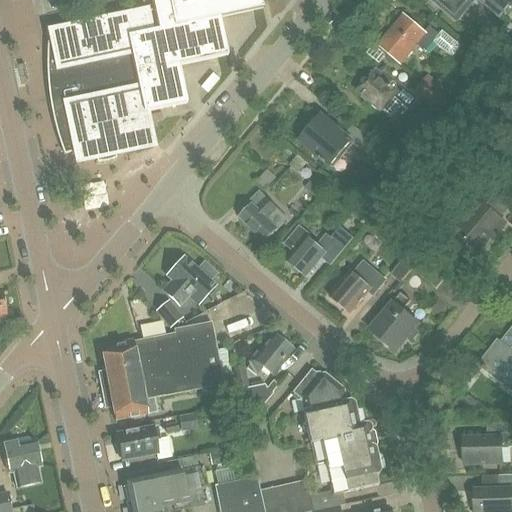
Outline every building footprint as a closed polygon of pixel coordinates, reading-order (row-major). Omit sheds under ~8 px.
[(96,158),(97,163),(102,163),(104,163),(106,163),(109,162),(111,161),(113,161),(115,160),(117,159),(116,154),(153,146),(146,113),(187,104),(180,66),(228,56),(220,18),(263,9),(261,0),(152,0),(155,11),(143,13),(145,21),(133,23),(124,22),(119,22),(110,22),(100,23),(95,24),(89,25),(51,33),(53,42),(48,43),(47,50),(47,56),(47,63),(47,71),(48,78),(48,84),(49,91),(50,97),(51,104),(52,110),(53,117),(54,123),(56,129),(58,136),(60,142),(63,151),(64,155),(77,152),(79,162),(96,158)] [(430,0),(448,14),(450,11),(457,17),(468,4),(471,6),(476,0),(477,0),(500,19),(505,12),(510,6),(502,0),(430,0)] [(431,27),(425,34),(404,16),(379,47),(401,65),(417,46),(426,53),(435,43),(450,55),(457,48),(431,27)] [(490,63),(497,53),(489,47),(482,57),(490,63)] [(402,86),(396,94),(373,75),(360,91),(388,114),(392,117),(402,104),(410,110),(418,100),(402,86)] [(428,76),(414,93),(441,116),(455,99),(428,76)] [(354,125),(345,136),(322,117),(300,143),(331,168),(351,143),(390,175),(400,164),(354,125)] [(452,155),(473,171),(475,169),(483,176),(495,162),(484,155),(482,158),(463,142),(452,155)] [(318,174),(306,189),(319,200),(332,185),(318,174)] [(445,240),(474,264),(507,224),(500,218),(508,208),(484,187),(466,208),(470,211),(445,240)] [(288,221),(260,193),(250,203),(253,206),(240,218),(265,243),(288,221)] [(301,227),(286,244),(296,253),(288,262),(307,277),(322,259),(331,266),(354,238),(340,227),(331,238),(327,234),(317,245),(310,240),(313,237),(301,227)] [(402,283),(413,270),(412,269),(420,259),(411,252),(392,275),(402,283)] [(215,285),(185,258),(167,277),(172,282),(163,291),(179,306),(188,296),(189,297),(197,304),(215,285)] [(445,281),(420,259),(412,269),(413,270),(437,290),(445,281)] [(365,261),(358,270),(354,275),(352,273),(331,299),(351,316),(369,294),(374,298),(388,282),(365,261)] [(394,292),(395,301),(370,331),(396,353),(408,339),(412,342),(423,328),(404,312),(412,302),(402,294),(404,291),(399,287),(394,292)] [(157,313),(171,329),(184,320),(170,302),(157,313)] [(241,406),(238,391),(235,379),(223,381),(212,323),(174,331),(175,334),(156,339),(135,343),(135,342),(117,345),(118,347),(102,350),(106,372),(100,375),(105,387),(109,386),(110,393),(107,394),(106,407),(113,408),(115,422),(149,416),(148,415),(160,412),(158,398),(213,388),(217,410),(226,408),(226,409),(241,406)] [(499,341),(479,366),(511,392),(511,329),(502,343),(499,341)] [(274,336),(246,370),(256,377),(263,369),(273,377),(294,352),(274,336)] [(273,382),(249,388),(244,366),(233,368),(235,379),(238,391),(241,406),(243,417),(258,414),(273,395),(272,394),(279,386),(273,382)] [(302,401),(311,441),(316,465),(327,463),(333,492),(310,496),(306,482),(261,492),(266,511),(312,511),(345,505),(343,494),(378,486),(376,475),(378,475),(381,471),(372,428),(366,423),(360,424),(356,405),(350,400),(347,401),(345,394),(321,373),(318,374),(313,370),(293,394),(302,401)] [(178,417),(179,421),(181,433),(197,430),(194,414),(178,417)] [(177,423),(165,425),(167,435),(180,433),(177,423)] [(465,439),(465,465),(503,464),(503,448),(511,447),(511,425),(489,426),(489,438),(465,439)] [(118,436),(123,462),(157,455),(154,441),(160,440),(157,428),(118,436)] [(6,453),(12,482),(42,475),(37,450),(19,453),(18,450),(6,453)] [(176,511),(189,510),(205,506),(202,490),(208,489),(204,468),(128,483),(133,511),(176,511)] [(511,511),(511,475),(500,476),(500,491),(476,491),(476,511),(511,511)] [(265,511),(258,478),(214,487),(219,511),(265,511)] [(13,511),(9,492),(0,494),(0,511),(13,511)]
